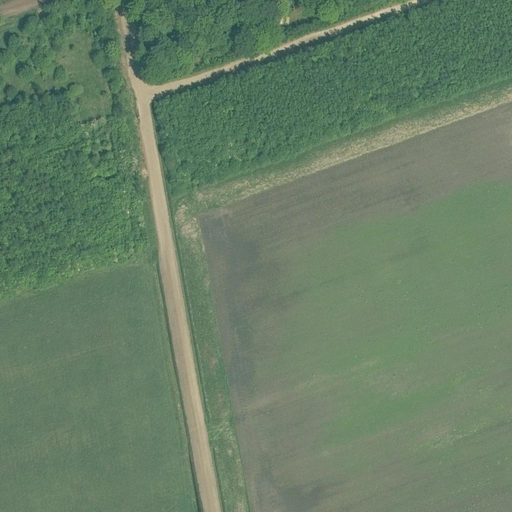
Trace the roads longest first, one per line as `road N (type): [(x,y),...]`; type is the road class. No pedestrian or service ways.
road 1 (track): [(140,99),(212,511)]
road 2 (track): [(140,99),(422,0)]
